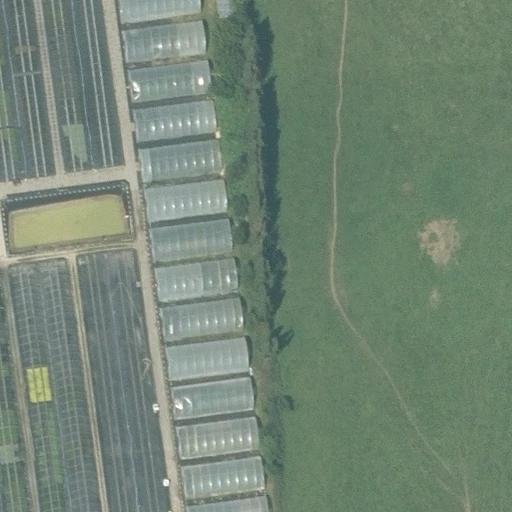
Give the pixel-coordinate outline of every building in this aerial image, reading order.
[(200,0),(120,0),(122,18),(202,12),(200,0)] [(129,60),(208,49),(204,16),(124,28),(129,60)] [(138,138),(218,129),(210,57),(130,67),(134,102),(138,138)] [(141,146),(145,178),(224,167),(219,136),(141,146)] [(149,217),(229,208),(225,177),(146,187),(149,217)] [(233,250),(231,221),(152,224),(154,253),(233,250)] [(236,257),(157,265),(160,296),(239,288),(236,257)] [(162,305),(166,336),(244,326),(240,296),(162,305)] [(247,337),(168,342),(170,375),(249,370),(247,337)] [(253,376),(173,381),(175,413),(255,409),(253,376)] [(258,416),(179,421),(181,452),(260,448),(258,416)] [(261,452),(183,465),(188,496),(266,484),(261,452)] [(188,504),(188,511),(269,511),(267,492),(188,504)]
